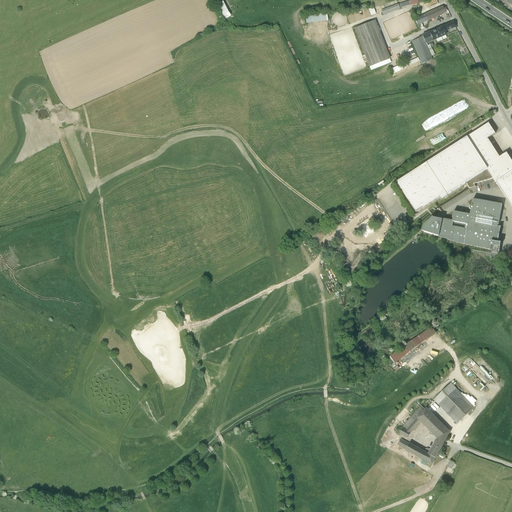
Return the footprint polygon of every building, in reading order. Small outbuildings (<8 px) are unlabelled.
[(216,4),(223,20),(231,16),(223,1),(216,4)] [(397,5),(382,11),(383,15),(399,9),(397,5)] [(445,13),(443,7),(424,15),(427,21),(445,13)] [(328,27),(327,13),(312,13),(312,22),(323,21),(323,28),(328,27)] [(427,21),(424,15),(414,19),(417,25),(420,24),(427,21)] [(374,21),(354,29),(371,71),(391,63),(374,21)] [(453,22),(443,27),(445,32),(455,27),(453,22)] [(443,27),(436,30),(439,38),(436,39),(437,42),(446,38),(445,35),(446,35),(445,32),(443,27)] [(436,30),(422,36),(426,44),(436,39),(439,38),(436,30)] [(422,37),(412,42),(420,61),(431,57),(422,37)] [(418,58),(404,65),(405,68),(419,62),(418,58)] [(404,64),(392,69),(394,73),(406,68),(405,68),(404,65),(404,64)] [(495,182),(511,171),(511,161),(507,153),(500,157),(488,139),(495,134),(489,123),(467,137),(397,183),(416,213),(440,198),(441,199),(466,183),(470,189),(476,187),(474,184),(493,179),(495,182)] [(511,171),(495,182),(496,183),(511,207),(511,171)] [(424,226),(422,231),(458,243),(492,250),(492,252),(499,254),(501,243),(498,242),(498,239),(502,239),(503,235),(499,234),(501,227),(497,226),(498,224),(498,225),(502,204),(473,199),(470,215),(454,211),(452,218),(453,218),(452,221),(450,220),(450,221),(443,219),(433,217),(424,226)] [(139,324),(154,345),(159,341),(144,320),(139,324)] [(390,356),(395,363),(409,352),(436,334),(432,327),(407,344),(390,356)] [(452,384),(434,401),(457,425),(475,408),(452,384)] [(450,433),(427,409),(417,419),(421,423),(437,439),(437,441),(444,445),(450,433)] [(421,423),(417,419),(415,420),(412,417),(403,428),(400,434),(408,439),(411,434),(421,423)] [(429,455),(402,439),(398,446),(433,465),(437,459),(429,455)] [(429,455),(437,459),(444,445),(437,441),(429,455)] [(447,468),(452,470),(455,464),(450,462),(447,468)]
